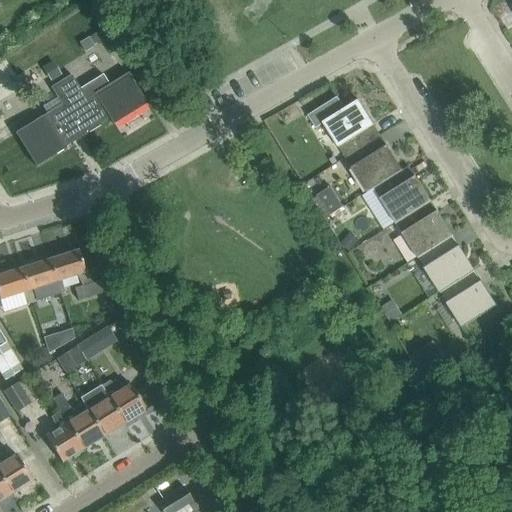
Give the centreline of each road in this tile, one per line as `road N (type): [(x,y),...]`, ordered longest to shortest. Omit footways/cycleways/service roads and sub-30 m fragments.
road 1 (residential): [(107,187),(374,37)]
road 2 (residential): [(207,425),(107,187)]
road 3 (residential): [(511,243),(501,241),(374,37)]
road 4 (residential): [(65,511),(207,425)]
